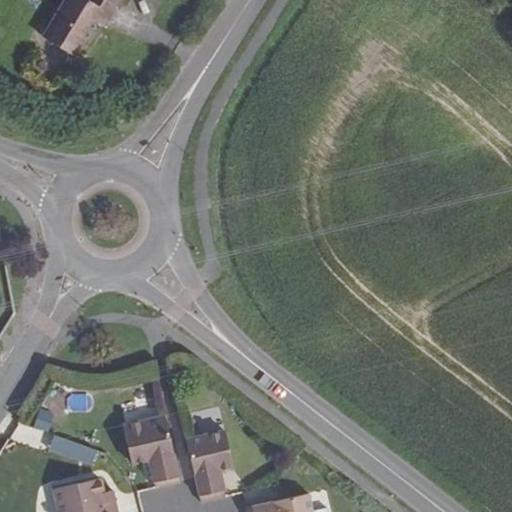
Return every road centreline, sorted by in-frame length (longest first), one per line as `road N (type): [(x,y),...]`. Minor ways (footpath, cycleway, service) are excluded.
road 1 (tertiary): [(149,258),(284,402),(431,511)]
road 2 (residential): [(142,178),(249,0)]
road 3 (tertiary): [(76,266),(0,393)]
